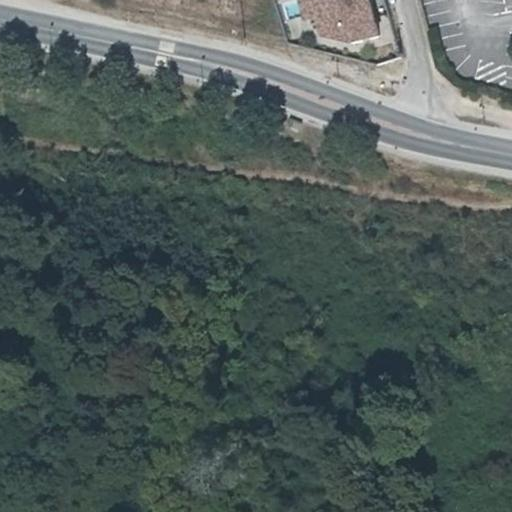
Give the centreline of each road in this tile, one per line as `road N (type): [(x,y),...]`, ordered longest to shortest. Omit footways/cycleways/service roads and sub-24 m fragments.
road 1 (track): [(0,141),(511,211)]
road 2 (unclassified): [(0,20),(198,62),(427,138)]
road 3 (unclassified): [(427,138),(399,0)]
